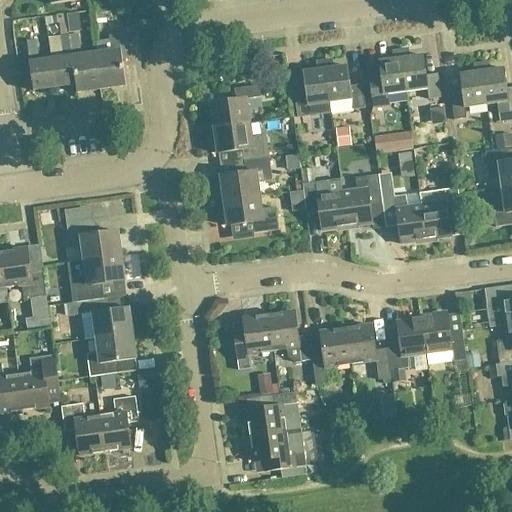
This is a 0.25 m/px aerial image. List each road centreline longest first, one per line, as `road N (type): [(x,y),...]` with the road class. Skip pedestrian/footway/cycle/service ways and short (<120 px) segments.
road 1 (unclassified): [(395,2),(173,35),(156,73),(161,149),(146,168)]
road 2 (residential): [(181,292),(315,274),(380,287),(511,268)]
road 3 (residential): [(0,480),(73,493),(214,473)]
road 4 (unclassified): [(214,473),(181,292)]
road 5 (unclassified): [(181,292),(167,190),(146,168)]
road 6 (unclassified): [(146,168),(15,189)]
